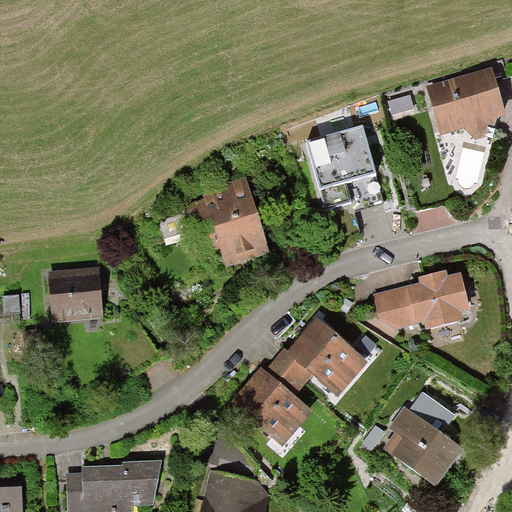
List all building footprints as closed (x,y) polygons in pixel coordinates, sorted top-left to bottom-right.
[(507,116),(493,67),(426,85),(440,135),(464,128),(495,119),(507,116)] [(415,108),(411,94),(388,101),(392,115),(415,108)] [(491,135),(495,119),(464,128),(476,140),(491,135)] [(363,125),(308,140),(326,208),(350,201),(353,212),(384,203),(363,125)] [(270,252),(246,177),(202,191),(204,199),(181,206),(183,213),(189,231),(197,256),(221,248),(226,266),(270,252)] [(189,231),(183,213),(159,221),(164,239),(189,231)] [(99,267),(48,271),(52,322),(103,318),(99,267)] [(408,284),(406,285),(416,324),(424,322),(426,329),(463,320),(461,313),(470,311),(461,273),(448,276),(446,270),(418,277),(419,283),(408,285),(408,284)] [(416,324),(406,285),(373,293),(379,320),(394,328),(416,324)] [(355,349),(316,316),(288,350),(286,352),(313,375),(338,396),(368,361),(366,358),(355,349)] [(366,335),(355,349),(366,358),(377,344),(366,335)] [(286,352),(288,350),(285,347),(265,370),(296,396),(313,375),(286,352)] [(265,370),(261,367),(230,403),(283,447),(313,411),(296,396),(265,370)] [(409,408),(442,432),(455,414),(422,390),(409,408)] [(383,448),(436,485),(463,448),(442,432),(409,408),(404,405),(388,427),(394,431),(383,448)] [(386,432),(376,425),(363,443),(372,450),(386,432)] [(123,465),(83,466),(83,472),(83,511),(132,511),(132,506),(154,505),(161,460),(123,461),(123,465)] [(83,511),(83,472),(67,472),(67,511),(83,511)] [(258,485),(211,472),(199,511),(266,511),(273,489),(258,485)] [(22,511),(22,486),(0,486),(0,511),(22,511)]
